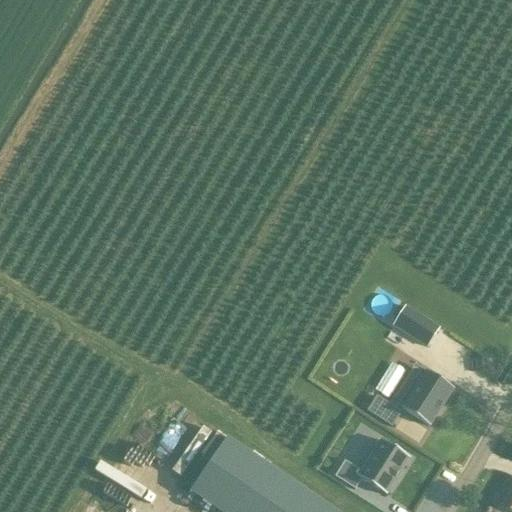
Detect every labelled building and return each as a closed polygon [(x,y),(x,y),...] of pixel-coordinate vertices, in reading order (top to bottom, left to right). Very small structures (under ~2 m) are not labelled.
[(405,307),(393,327),(427,349),(439,329),(405,307)] [(376,389),(391,398),(407,371),(392,362),(376,389)] [(418,385),(407,378),(389,405),(376,397),(367,412),(392,429),(403,411),(429,428),(453,390),(426,373),(418,385)] [(217,511),(330,511),(226,441),(190,493),(217,511)] [(382,496),(406,459),(379,441),(359,472),(342,461),(331,477),(352,490),(358,480),(382,496)] [(511,511),(511,489),(502,507),(511,511)]
